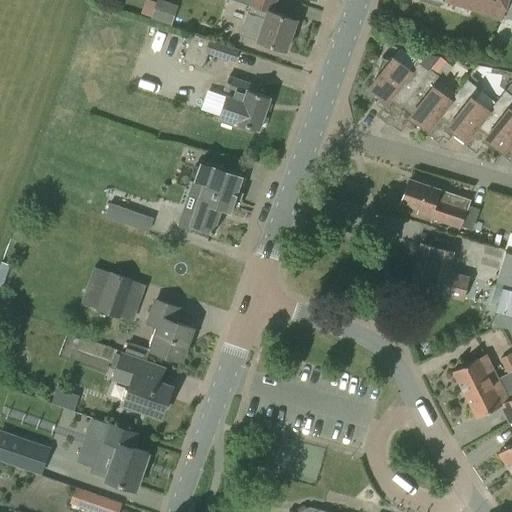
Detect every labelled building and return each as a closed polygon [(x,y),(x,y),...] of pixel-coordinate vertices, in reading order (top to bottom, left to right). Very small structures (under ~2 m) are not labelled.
[(162,0),(145,0),(142,14),(174,22),(178,4),(162,0)] [(286,50),(296,20),(273,12),(277,0),(233,0),(250,5),(240,34),(286,50)] [(445,0),(501,18),(506,0),(445,0)] [(235,62),(238,50),(192,35),(183,61),(203,68),(208,53),(235,62)] [(390,120),(430,70),(429,69),(439,57),(424,53),(416,62),(410,70),(393,57),(390,60),(382,57),(373,83),(369,87),(382,98),(379,101),(385,106),(390,100),(399,107),(390,120)] [(428,131),(467,80),(451,100),(436,87),(442,79),(430,70),(390,120),(391,121),(402,106),(411,114),(406,120),(412,125),(415,121),(428,131)] [(270,97),(257,93),(259,86),(228,75),(223,90),(234,94),(233,97),(227,95),(220,116),(259,129),(270,97)] [(465,142),(505,91),(489,111),(473,98),(480,90),(467,80),(428,131),(440,117),(449,124),(444,131),(450,135),(453,132),(465,142)] [(503,153),(511,141),(511,109),(511,107),(511,96),(505,91),(465,142),(466,142),(477,128),(487,135),(482,141),(488,146),(491,143),(503,153)] [(511,141),(503,153),(504,153),(511,142),(511,141)] [(231,212),(243,176),(200,161),(194,180),(204,183),(190,225),(212,233),(220,209),(231,212)] [(460,226),(469,200),(410,180),(402,203),(419,209),(417,213),(430,218),(431,216),(460,226)] [(135,211),(110,202),(105,216),(130,225),(135,211)] [(464,299),(469,277),(448,271),(453,253),(421,244),(410,285),(442,293),(464,299)] [(511,248),(505,247),(495,284),(502,286),(495,312),(511,317),(511,248)] [(133,279),(110,271),(97,308),(120,316),(133,279)] [(181,360),(192,327),(173,321),(178,308),(156,300),(148,322),(159,326),(151,349),(181,360)] [(125,353),(147,360),(150,350),(128,342),(125,353)] [(506,374),(511,370),(511,351),(499,358),(506,374)] [(141,376),(147,360),(125,353),(124,355),(122,354),(121,356),(115,353),(110,367),(116,370),(114,378),(130,384),(124,403),(161,416),(172,386),(141,376)] [(465,394),(490,381),(485,372),(491,369),(484,355),(453,370),(465,394)] [(511,398),(508,401),(501,386),(494,389),(490,381),(465,394),(476,417),(499,405),(509,424),(511,422),(511,398)] [(77,407),(79,394),(59,390),(56,403),(77,407)] [(135,489),(148,453),(132,448),(137,433),(111,424),(105,441),(118,445),(106,479),(135,489)] [(28,443),(0,433),(0,463),(42,478),(47,465),(23,456),(28,443)] [(511,471),(511,443),(499,452),(511,471)] [(95,511),(119,511),(122,503),(74,487),(69,503),(95,511)]
